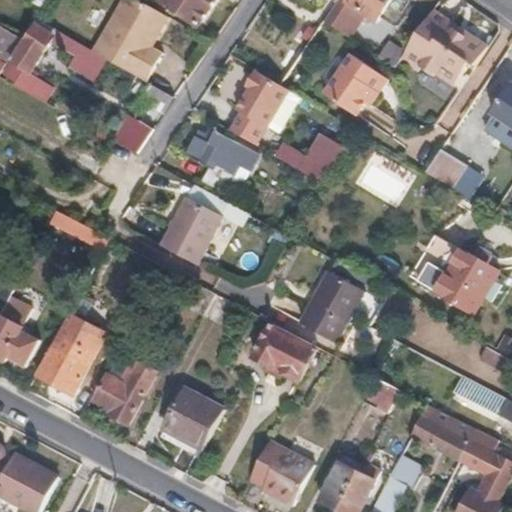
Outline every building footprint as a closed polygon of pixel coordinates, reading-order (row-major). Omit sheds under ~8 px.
[(141,0),(126,0),(96,52),(112,61),(149,82),(165,53),(154,46),(153,45),(156,39),(157,40),(171,17),(141,0)] [(162,0),(162,1),(201,27),(219,0),(162,0)] [(325,22),(351,39),(367,15),(379,23),(393,0),(351,0),(349,3),(345,0),(340,0),(339,2),(325,22)] [(467,69),(474,73),(489,51),(462,33),(459,36),(454,33),(457,29),(433,13),(401,61),(415,71),(417,67),(433,78),(436,75),(454,88),(467,69)] [(16,86),(38,98),(42,92),(33,86),(38,78),(33,75),(54,43),(77,57),(84,45),(59,31),(41,22),(6,74),(18,83),(16,86)] [(84,45),(77,57),(71,65),(98,81),(112,61),(96,52),(84,45)] [(376,92),(380,95),(390,82),(352,55),(325,94),(358,117),(367,106),(376,92)] [(258,71),(248,86),(252,89),(239,110),(244,113),(266,126),(289,89),(282,85),(258,71)] [(141,99),(166,114),(177,98),(151,83),(141,99)] [(511,87),(492,118),(511,132),(511,87)] [(300,96),(289,89),(266,126),(278,133),(300,96)] [(371,108),(380,95),(376,92),(367,106),(371,108)] [(244,113),(234,130),(256,143),(266,126),(244,113)] [(124,145),(140,154),(155,131),(140,121),(124,145)] [(215,171),(218,166),(234,175),(240,165),(235,162),(244,147),(218,132),(211,145),(197,137),(186,155),(215,171)] [(300,169),(323,182),(344,147),(319,132),(298,168),(300,169)] [(218,166),(215,171),(209,181),(226,190),(227,188),(238,195),(260,156),(244,147),(235,162),(240,165),(234,175),(218,166)] [(470,167),(443,149),(428,172),(455,188),(469,168),(470,167)] [(484,178),(469,168),(455,188),(471,197),(484,178)] [(175,223),(212,244),(226,217),(189,198),(175,223)] [(112,239),(90,228),(81,223),(76,233),(107,249),(112,239)] [(163,246),(200,266),(212,244),(175,223),(163,246)] [(477,314),(502,272),(462,249),(449,273),(430,261),(419,280),(438,291),(477,314)] [(330,272),(316,298),(352,317),(367,292),(330,272)] [(206,318),(218,295),(211,291),(202,287),(191,310),(206,318)] [(352,317),(316,298),(302,323),(338,343),(352,317)] [(34,314),(9,301),(0,318),(0,362),(6,366),(9,362),(26,371),(39,346),(22,337),(34,314)] [(74,398),(106,336),(69,317),(57,340),(37,378),(74,398)] [(301,382),(319,348),(273,324),(255,358),(301,382)] [(123,386),(107,378),(94,402),(109,411),(107,416),(127,426),(157,372),(137,361),(123,386)] [(377,378),(364,401),(389,414),(401,391),(377,378)] [(223,411),(184,390),(176,405),(170,402),(165,412),(171,414),(162,431),(201,452),(223,411)] [(511,422),(511,402),(507,399),(498,415),(511,422)] [(477,430),(429,405),(413,435),(461,461),(477,430)] [(499,442),(477,430),(461,461),(488,475),(484,483),(505,495),(511,481),(511,461),(494,452),(499,442)] [(41,511),(60,478),(16,455),(11,465),(6,462),(8,459),(9,456),(8,452),(6,448),(3,444),(0,443),(0,494),(31,511),(41,511)] [(315,469),(269,445),(251,478),(259,482),(266,485),(278,491),(276,497),(294,506),(315,469)] [(356,464),(344,458),(341,464),(353,470),(356,464)] [(424,472),(400,460),(390,480),(407,487),(414,491),(424,472)] [(338,511),(345,501),(363,468),(356,464),(353,470),(341,464),(320,503),(336,511),(338,511)] [(361,511),(377,483),(367,478),(369,472),(363,468),(345,501),(338,511),(361,511)] [(377,483),(380,477),(369,472),(367,478),(377,483)] [(393,511),(407,487),(390,480),(381,495),(372,511),(393,511)] [(278,491),(266,485),(264,490),(276,497),(278,491)] [(502,511),(505,507),(499,504),(501,499),(481,489),(479,493),(473,490),(461,511),(502,511)]
